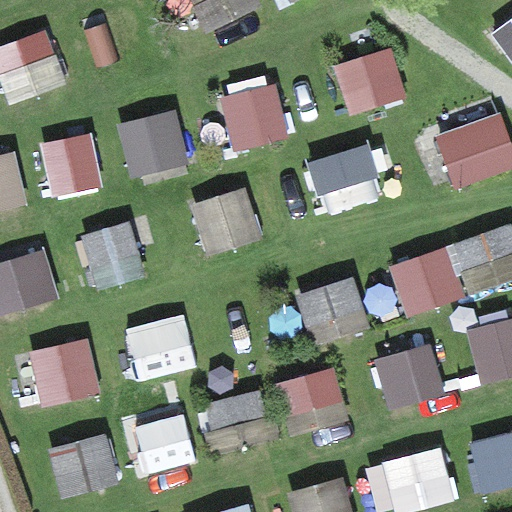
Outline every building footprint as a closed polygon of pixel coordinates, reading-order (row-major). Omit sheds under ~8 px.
[(511,15),(495,27),(511,49),(511,15)] [(0,70),(13,102),(70,78),(48,26),(0,46),(0,70)] [(355,113),(413,97),(399,44),(340,60),(355,113)] [(237,148),(295,135),(283,81),(225,94),(237,148)] [(125,120),(137,175),(194,162),(182,107),(125,120)] [(456,184),(511,168),(511,125),(508,110),(440,130),(456,184)] [(49,141),(59,191),(107,181),(96,131),(49,141)] [(373,142),(313,160),(328,210),(388,193),(373,142)] [(0,210),(33,203),(19,147),(0,152),(0,210)] [(252,184),(196,200),(211,252),(267,236),(252,184)] [(97,284),(149,271),(136,218),(84,231),(97,284)] [(412,312),(511,279),(511,222),(395,261),(412,312)] [(48,245),(0,259),(0,313),(63,294),(48,245)] [(317,336),(371,324),(360,276),(306,288),(317,336)] [(134,329),(148,380),(195,368),(182,317),(134,329)] [(482,379),(511,374),(511,317),(475,322),(482,379)] [(36,344),(43,400),(103,393),(96,336),(36,344)] [(379,357),(396,405),(449,387),(433,339),(379,357)] [(337,362),(282,380),(298,433),(354,416),(337,362)] [(141,477),(200,461),(185,408),(127,424),(141,477)] [(511,426),(469,439),(484,489),(511,480),(511,426)] [(114,435),(56,442),(63,492),(120,484),(114,435)] [(448,442),(370,459),(381,511),(387,511),(459,496),(448,442)] [(358,511),(349,473),(292,486),(297,511),(358,511)] [(257,511),(254,499),(211,511),(257,511)]
